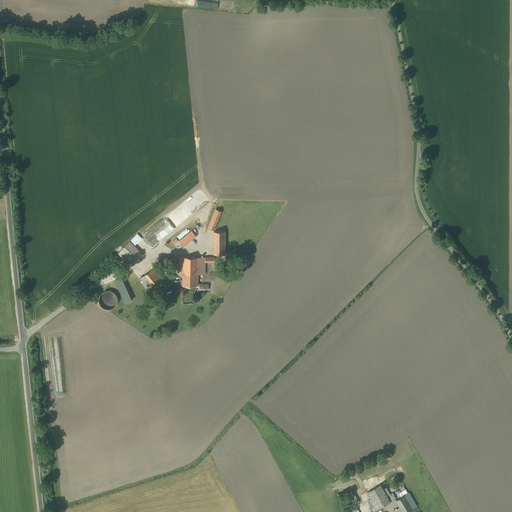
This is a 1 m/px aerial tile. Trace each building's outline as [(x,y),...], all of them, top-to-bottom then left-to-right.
[(216,209),(208,228),(214,230),(222,211),(216,209)] [(192,231),(179,241),(183,246),(196,236),(192,231)] [(217,231),(214,231),(214,251),(206,251),(206,257),(217,257),(217,254),(225,254),(225,232),(217,231)] [(143,255),(130,242),(120,251),(134,264),(143,255)] [(198,257),(178,257),(178,273),(183,273),(183,280),(181,280),(181,284),(181,285),(183,285),(198,285),(198,257)] [(153,268),(140,279),(147,288),(153,283),(160,277),(153,268)] [(133,299),(123,276),(115,280),(126,302),(133,299)] [(160,277),(153,283),(157,288),(161,285),(163,289),(167,286),(160,277)] [(380,485),(368,492),(379,509),(390,502),(387,497),(380,485)] [(366,511),(354,491),(346,495),(356,511),(366,511)] [(409,492),(396,500),(403,511),(406,511),(417,506),(409,492)] [(393,493),(387,497),(390,502),(396,498),(393,493)]
